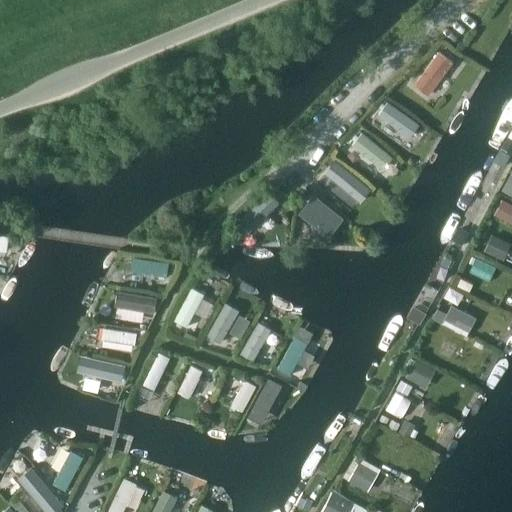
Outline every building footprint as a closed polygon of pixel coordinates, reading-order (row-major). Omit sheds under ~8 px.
[(477,159),(445,219),(459,226),(491,167),(477,159)] [(511,172),(502,191),(511,196),(511,172)] [(493,214),(501,218),(505,210),(511,213),(511,205),(500,199),(493,214)] [(490,233),(483,249),(500,256),(507,241),(490,233)] [(447,314),(444,319),(469,332),(476,318),(451,305),(447,314)] [(415,360),(406,378),(419,385),(428,367),(415,360)] [(401,380),(396,389),(407,395),(412,387),(401,380)] [(403,423),(399,432),(410,437),(414,428),(403,423)] [(358,464),(349,480),(367,490),(377,474),(358,464)] [(331,492),(320,511),(351,511),(356,504),(331,492)]
